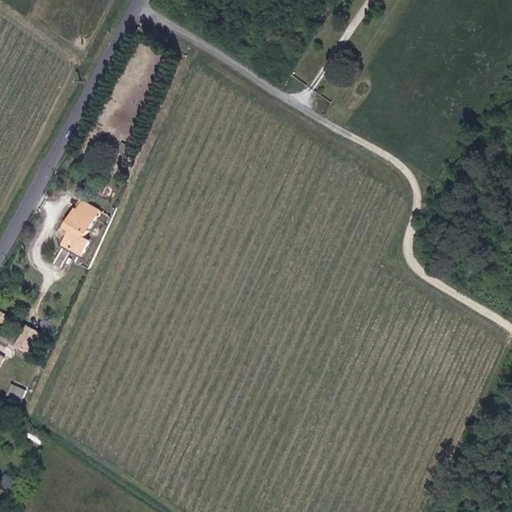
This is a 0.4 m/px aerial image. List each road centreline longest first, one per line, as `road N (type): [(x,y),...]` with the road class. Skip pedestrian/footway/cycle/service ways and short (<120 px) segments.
road 1 (unclassified): [(136,6),(0,252)]
road 2 (track): [(511,325),(431,278),(408,252),(417,194),(397,156),(354,139)]
road 3 (unclassified): [(136,6),(302,99),(354,139)]
